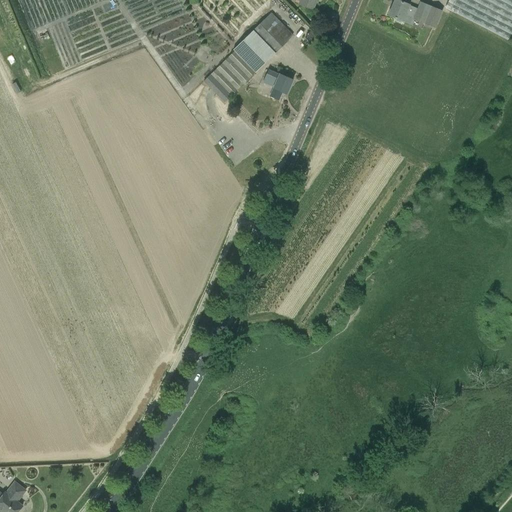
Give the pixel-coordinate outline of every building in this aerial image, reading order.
[(316,0),(299,0),(298,4),(313,10),(316,0)] [(394,0),(388,16),(403,22),(412,25),(414,20),(436,29),(442,12),(421,3),(418,9),(409,6),(409,5),(396,0),(394,0)] [(509,41),(511,35),(511,0),(448,0),(445,8),(509,41)] [(255,73),(288,41),(266,18),(233,50),(234,51),(204,81),(216,94),(225,103),(231,96),(255,73)] [(293,80),(280,74),(279,75),(268,71),(265,78),(263,83),(274,88),(273,89),(270,97),(278,101),(282,93),(286,95),(293,80)] [(0,509),(3,511),(18,511),(22,507),(17,502),(25,491),(15,483),(6,494),(5,493),(0,498),(0,509)]
